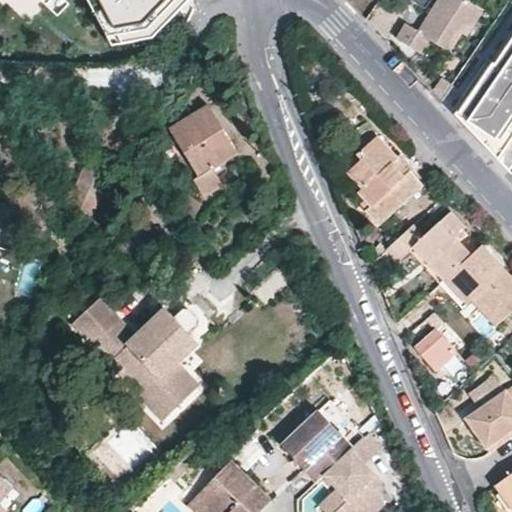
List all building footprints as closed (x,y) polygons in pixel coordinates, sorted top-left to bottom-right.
[(9,0),(32,22),(51,0),(99,0),(119,37),(147,39),(166,14),(179,0),(9,0)] [(466,38),(482,10),(467,0),(441,0),(421,34),(407,26),(399,41),(409,47),(424,56),(433,43),(450,54),(462,35),(466,38)] [(511,31),(492,61),(498,65),(511,43),(511,31)] [(456,114),(510,172),(511,168),(511,43),(498,65),(492,61),(488,59),(454,108),(458,111),(456,114)] [(209,105),(170,128),(200,175),(194,179),(205,198),(224,185),(213,167),(238,152),(223,128),(209,105)] [(423,188),(411,175),(409,173),(404,178),(393,165),(398,161),(396,159),(377,138),(356,156),(361,161),(349,172),(363,188),(359,192),(367,200),(372,206),(367,210),(381,226),(423,188)] [(409,173),(411,175),(416,171),(401,154),(396,159),(398,161),(393,165),(404,178),(409,173)] [(110,177),(86,166),(68,203),(94,215),(110,177)] [(414,225),(389,248),(400,260),(409,252),(415,246),(446,280),(472,255),(460,243),(467,237),(462,231),(467,227),(452,211),(425,236),(414,225)] [(423,267),(441,286),(446,280),(415,246),(409,252),(423,267)] [(511,313),(511,278),(482,246),(472,255),(446,280),(469,305),(473,300),(479,295),(504,321),(511,313)] [(446,280),(441,286),(451,297),(463,310),(469,305),(446,280)] [(479,295),(473,300),(498,326),(504,321),(479,295)] [(121,320),(95,346),(166,419),(190,395),(167,372),(179,361),(199,341),(191,332),(198,326),(199,320),(193,313),(189,310),(182,310),(175,317),(167,308),(137,337),(121,320)] [(436,371),(457,353),(437,331),(417,349),(427,360),(436,371)] [(201,384),(179,361),(167,372),(190,395),(201,384)] [(511,387),(467,419),(488,449),(511,432),(511,387)] [(284,447),(318,483),(326,475),(352,449),(354,448),(319,412),(284,447)] [(250,433),(231,454),(262,483),(282,461),(250,433)] [(383,481),(352,449),(326,475),(339,489),(349,500),(336,511),(376,511),(386,503),(382,494),(377,488),(383,481)] [(263,511),(273,503),(232,463),(198,499),(210,511),(263,511)] [(16,511),(3,501),(18,484),(1,469),(0,469),(0,511),(16,511)] [(511,473),(495,487),(511,510),(511,473)] [(321,506),(326,511),(336,511),(349,500),(339,489),(335,493),(321,506)] [(210,511),(198,499),(189,508),(193,511),(210,511)]
